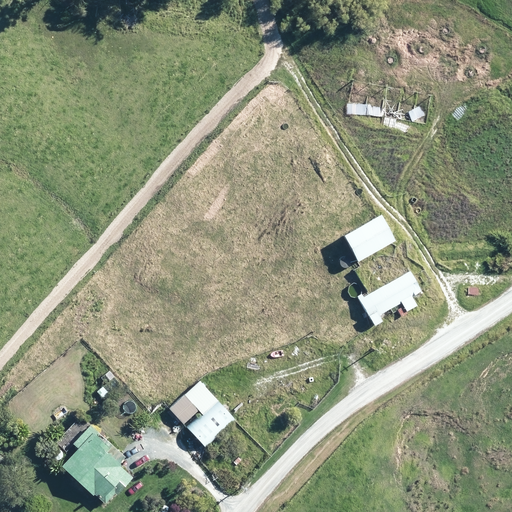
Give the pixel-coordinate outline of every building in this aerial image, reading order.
[(353,76),(346,109),(426,125),(433,92),(353,76)] [(378,211),(340,233),(357,262),(394,240),(378,211)] [(410,271),(365,295),(363,291),(357,295),(373,325),(382,320),(379,315),(400,304),(404,311),(417,304),(412,296),(421,291),(410,271)] [(233,419),(199,381),(168,410),(202,447),(233,419)] [(73,443),(74,444),(76,446),(60,465),(104,503),(112,494),(116,497),(136,473),(121,460),(125,456),(78,416),(55,442),(66,452),(73,443)]
